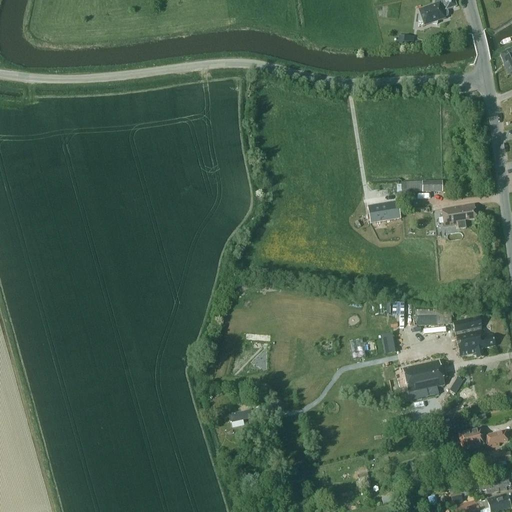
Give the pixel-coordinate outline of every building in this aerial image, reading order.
[(435,0),(435,5),(419,11),(420,15),(419,22),(423,23),(424,27),(445,19),(445,18),(448,17),(448,14),(447,10),(457,7),(453,0),(435,0)] [(399,35),(398,44),(408,43),(409,37),(399,35)] [(511,50),(500,56),(509,76),(511,74),(511,50)] [(422,193),(422,182),(401,183),(401,193),(422,193)] [(442,192),(442,182),(422,182),(422,193),(442,192)] [(372,206),(375,224),(401,219),(398,202),(372,206)] [(476,220),(474,205),(442,210),(444,228),(458,226),(458,230),(466,229),(465,221),(476,220)] [(452,324),(453,310),(418,310),(418,324),(452,324)] [(479,317),(460,321),(453,323),(453,326),(455,334),(482,328),(479,317)] [(482,328),(455,334),(460,358),(475,355),(476,359),(484,357),(483,350),(495,347),(493,335),(484,337),(482,328)] [(387,355),(398,352),(393,333),(382,336),(387,355)] [(439,361),(403,369),(408,394),(445,386),(439,361)] [(458,394),(465,381),(459,377),(452,390),(458,394)] [(293,378),(283,380),(288,411),(299,409),(293,378)] [(415,410),(437,404),(435,398),(413,405),(415,410)] [(251,411),(228,416),(230,424),(231,424),(243,422),(253,419),(251,411)] [(508,442),(505,432),(485,436),(486,439),(483,439),(481,429),(459,434),(463,451),(467,450),(468,451),(485,447),(485,446),(487,445),(488,449),(500,447),(499,444),(508,442)] [(426,442),(418,444),(420,451),(428,449),(426,442)] [(476,462),(488,459),(489,458),(490,467),(494,466),(494,467),(507,465),(506,463),(511,462),(510,454),(506,454),(505,451),(486,454),(486,453),(474,456),(476,462)] [(359,483),(369,481),(367,474),(358,476),(359,483)] [(474,477),(460,481),(461,485),(475,482),(474,477)] [(506,479),(506,477),(490,480),(490,481),(479,483),(481,491),(486,490),(491,489),(493,494),(507,490),(506,487),(510,487),(509,479),(506,479)] [(468,490),(467,485),(451,490),(452,495),(468,490)] [(396,501),(394,496),(382,499),(383,505),(396,501)] [(460,496),(451,498),(453,504),(462,502),(460,496)] [(502,500),(501,497),(487,501),(490,511),(496,511),(511,508),(508,498),(502,500)] [(427,509),(425,499),(418,501),(420,511),(427,509)] [(480,511),(477,502),(454,507),(455,511),(480,511)]
